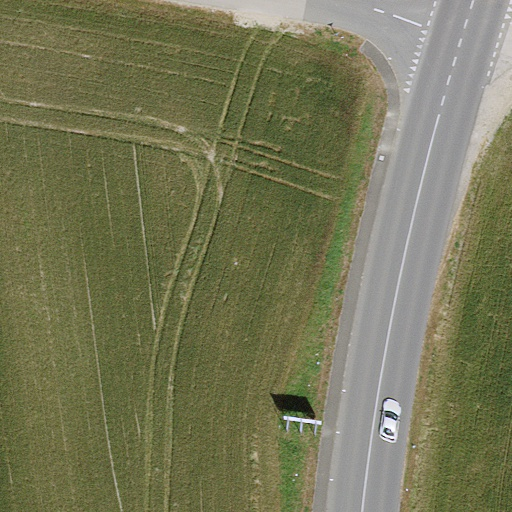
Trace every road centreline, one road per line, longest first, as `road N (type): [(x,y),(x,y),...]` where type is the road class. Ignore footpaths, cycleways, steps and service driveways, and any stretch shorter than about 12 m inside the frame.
road 1 (tertiary): [(475,0),(429,149),(393,312),(362,511)]
road 2 (track): [(295,0),(511,32)]
